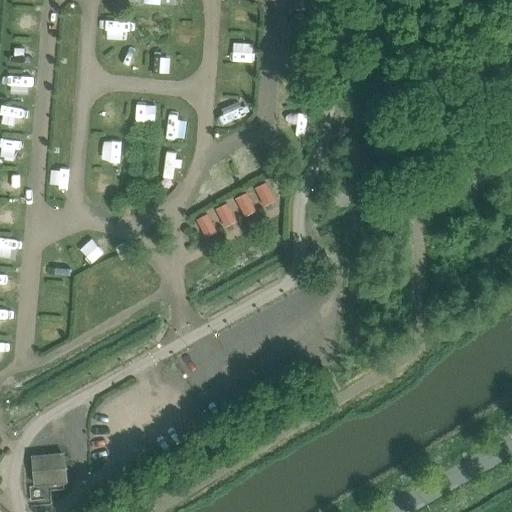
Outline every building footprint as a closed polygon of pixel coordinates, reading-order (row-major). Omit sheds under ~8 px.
[(130,0),(130,5),(177,9),(177,0),(130,0)] [(109,21),(128,20),(128,10),(108,11),(109,21)] [(127,29),(125,46),(146,47),(147,30),(127,29)] [(253,37),(253,58),(271,58),(270,37),(253,37)] [(25,67),(25,82),(45,81),(45,67),(25,67)] [(223,94),(242,95),(243,76),(223,76),(223,94)] [(12,111),(32,112),(33,94),(13,93),(12,111)] [(176,107),(174,128),(189,129),(190,108),(176,107)] [(294,107),(291,124),(308,128),(311,110),(294,107)] [(26,149),(36,150),(38,132),(28,131),(26,149)] [(177,154),(193,155),(194,136),(177,135),(177,154)] [(94,178),(110,177),(109,159),(93,160),(94,178)] [(14,184),(34,184),(34,163),(14,163),(14,184)] [(266,183),(256,188),(266,207),(276,202),(266,183)] [(247,193),(237,199),(247,217),(256,212),(247,193)] [(32,198),(18,196),(15,221),(30,223),(32,198)] [(227,204),(217,209),(227,227),(237,222),(227,204)] [(208,215),(198,220),(208,238),(217,233),(208,215)] [(0,244),(9,245),(11,226),(0,225),(0,244)] [(22,288),(23,262),(3,261),(3,277),(11,277),(11,288),(22,288)] [(21,315),(20,291),(10,291),(10,316),(21,315)] [(2,328),(0,341),(0,351),(9,353),(13,329),(2,328)] [(63,454),(33,457),(36,486),(66,483),(63,454)]
